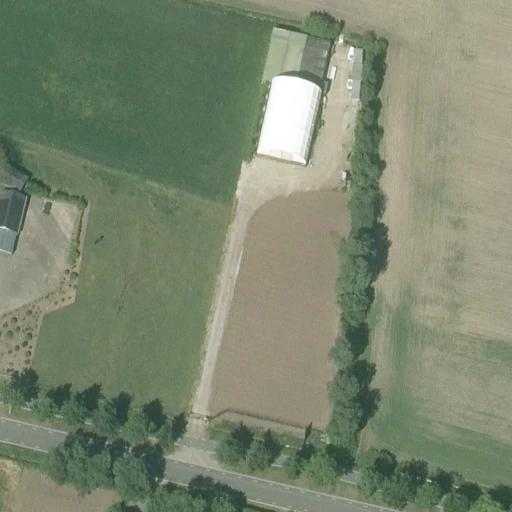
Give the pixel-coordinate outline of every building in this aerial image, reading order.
[(271,90),(255,160),(303,171),(320,99),(323,100),(326,88),(320,87),(329,46),(273,33),(260,87),(271,90)] [(355,50),(350,110),(362,111),(367,51),(355,50)] [(0,189),(23,191),(24,174),(0,173),(0,189)] [(0,234),(17,239),(26,201),(0,194),(0,234)] [(76,257),(76,279),(94,279),(94,257),(76,257)]
